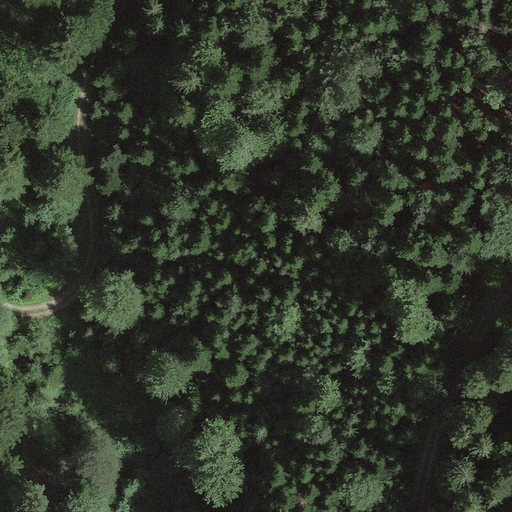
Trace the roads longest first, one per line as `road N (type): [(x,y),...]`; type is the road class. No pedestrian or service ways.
road 1 (track): [(0,307),(39,313),(62,302),(90,264),(81,120),(87,84),(126,0)]
road 2 (track): [(413,511),(441,399),(511,280)]
